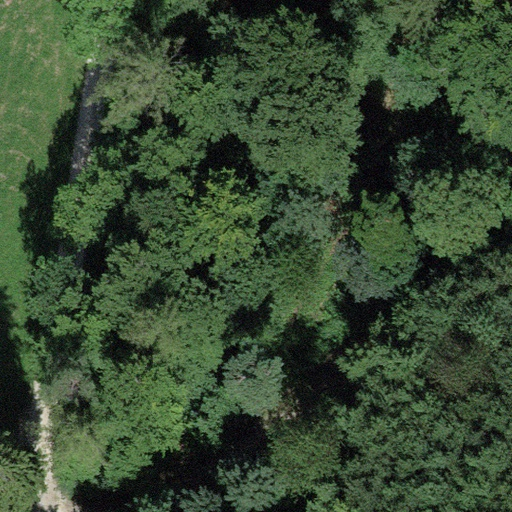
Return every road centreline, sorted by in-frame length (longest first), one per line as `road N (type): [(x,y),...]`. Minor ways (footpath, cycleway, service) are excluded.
road 1 (track): [(37,511),(45,402),(115,0)]
road 2 (track): [(511,261),(222,475),(148,511)]
